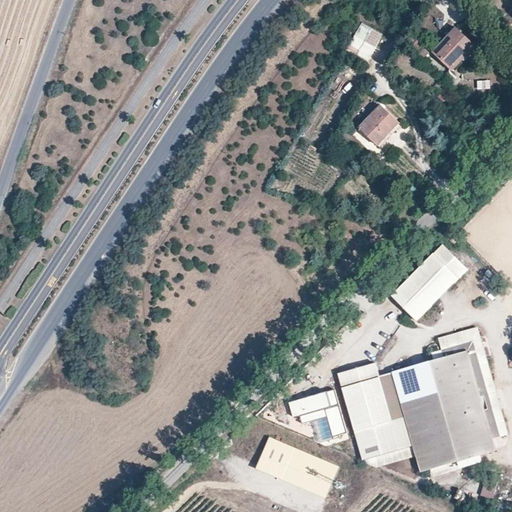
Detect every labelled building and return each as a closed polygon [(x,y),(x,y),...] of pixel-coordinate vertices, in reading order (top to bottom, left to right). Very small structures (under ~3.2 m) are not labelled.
[(363,24),(346,53),(366,64),(383,35),(363,24)] [(476,47),(456,28),(434,52),(453,71),(476,47)] [(431,50),(420,40),(412,48),(423,59),(431,50)] [(362,85),(357,82),(352,91),(357,93),(362,85)] [(400,124),(381,106),(361,127),(379,146),(400,124)] [(418,321),(470,270),(445,244),(392,295),(418,321)] [(483,265),(479,271),(497,287),(503,283),(483,265)] [(433,353),(435,361),(468,353),(491,436),(505,432),(477,328),(440,338),(443,351),(433,353)] [(435,361),(394,373),(413,442),(422,472),(496,452),(491,436),(468,353),(435,361)] [(413,442),(394,373),(381,377),(377,363),(342,373),(365,455),(413,442)] [(325,389),(281,401),(284,412),(316,404),(324,433),(336,430),(325,389)] [(493,499),(497,485),(485,482),(481,496),(493,499)] [(511,493),(506,492),(500,509),(511,511),(511,510),(511,493)]
